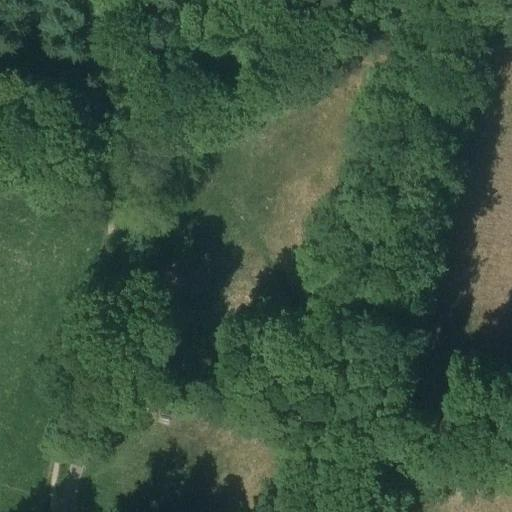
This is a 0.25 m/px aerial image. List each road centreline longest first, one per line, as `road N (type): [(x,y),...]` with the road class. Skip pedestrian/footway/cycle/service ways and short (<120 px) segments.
road 1 (track): [(71,511),(71,476),(134,229),(136,174)]
road 2 (track): [(136,174),(122,142),(84,108),(0,80)]
